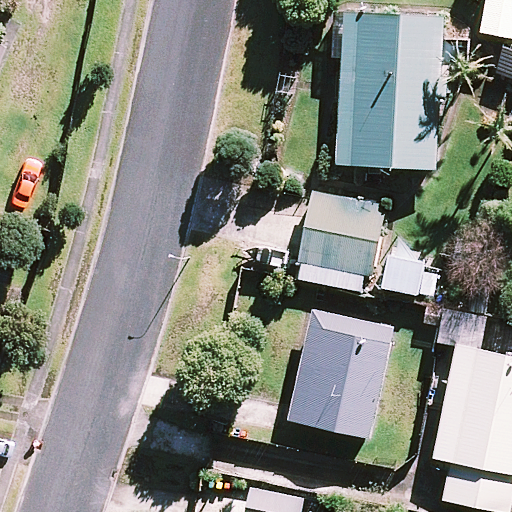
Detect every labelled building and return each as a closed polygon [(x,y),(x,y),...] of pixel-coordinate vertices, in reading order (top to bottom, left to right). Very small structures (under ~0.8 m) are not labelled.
[(443,16),(346,11),(337,164),(435,169),(443,16)] [(385,202),(313,191),(300,280),(372,291),(385,202)] [(16,237),(0,233),(0,278),(6,280),(16,237)] [(441,267),(391,256),(384,286),(435,297),(441,267)] [(396,326),(315,307),(289,419),(370,437),(396,326)] [(488,318),(445,309),(438,342),(459,346),(435,457),(452,461),(444,499),(505,511),(509,511),(511,501),(511,357),(481,351),(488,318)] [(301,511),(304,498),(252,489),(248,511),(301,511)]
